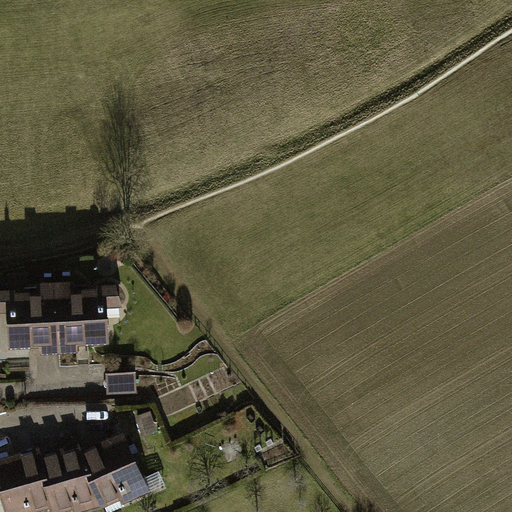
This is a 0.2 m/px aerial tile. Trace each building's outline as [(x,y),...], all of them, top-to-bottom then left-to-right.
[(116,285),(0,290),(0,291),(2,345),(118,340),(116,285)] [(114,371),(114,392),(140,392),(140,371),(114,371)] [(140,440),(98,446),(106,505),(148,499),(140,440)] [(90,451),(49,457),(56,511),(82,511),(99,510),(90,451)] [(51,511),(45,457),(2,462),(7,511),(51,511)]
